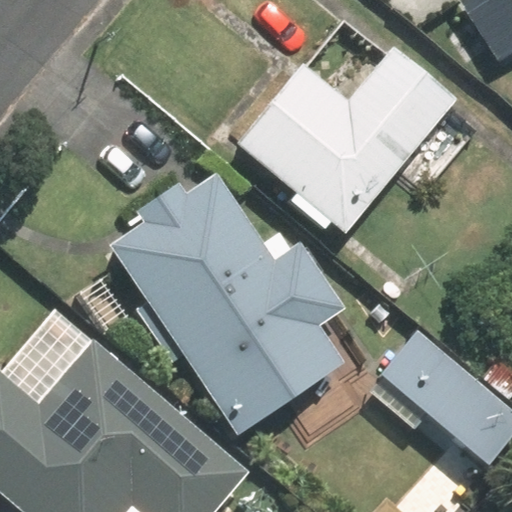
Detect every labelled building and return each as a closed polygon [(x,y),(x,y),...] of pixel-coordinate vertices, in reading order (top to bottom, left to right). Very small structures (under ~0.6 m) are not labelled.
[(511,0),(458,0),(504,67),(511,61),(511,0)] [(350,98),(303,60),(232,148),(340,235),(450,98),(390,49),(350,98)] [(271,256),(219,172),(104,244),(228,443),(348,368),(320,323),(340,310),(297,240),(271,256)] [(0,346),(0,499),(15,511),(222,511),(250,479),(38,301),(0,346)] [(511,431),(511,400),(411,318),(369,370),(485,464),(511,431)]
